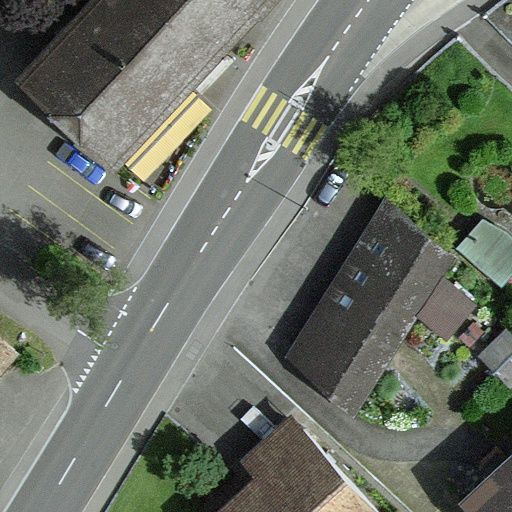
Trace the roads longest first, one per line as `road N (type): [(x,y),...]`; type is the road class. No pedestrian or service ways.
road 1 (secondary): [(131,364),(284,115),(367,0)]
road 2 (secondary): [(39,511),(131,364)]
road 3 (residential): [(131,364),(0,283)]
